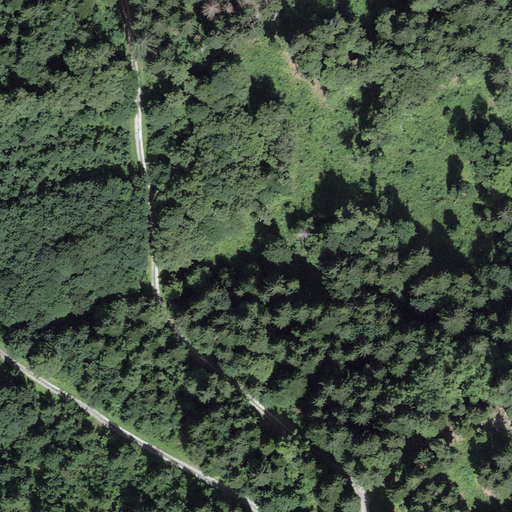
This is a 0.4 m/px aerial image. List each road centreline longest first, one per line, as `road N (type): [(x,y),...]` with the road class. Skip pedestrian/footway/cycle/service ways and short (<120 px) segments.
road 1 (track): [(364,511),(349,481),(168,325),(153,286),(151,188),(140,158),(138,79),(123,0)]
road 2 (track): [(0,354),(258,511)]
